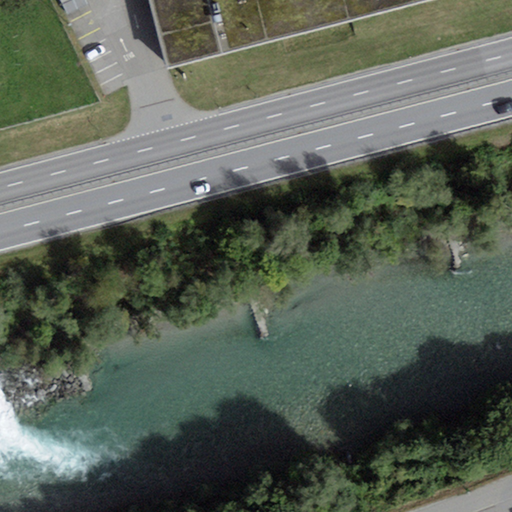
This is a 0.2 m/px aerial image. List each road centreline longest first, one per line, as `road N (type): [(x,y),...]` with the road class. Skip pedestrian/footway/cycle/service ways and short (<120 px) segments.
road 1 (tertiary): [(511,53),(0,189)]
road 2 (primary): [(511,98),(0,233)]
